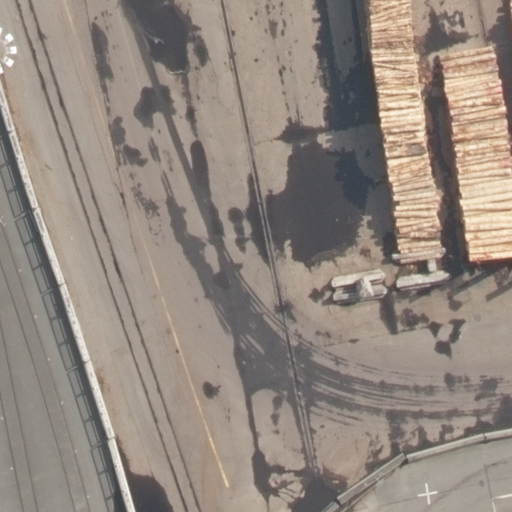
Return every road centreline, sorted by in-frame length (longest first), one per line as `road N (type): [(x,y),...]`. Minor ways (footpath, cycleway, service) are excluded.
road 1 (unknown): [(125,0),(196,357)]
road 2 (unknown): [(196,357),(511,297)]
road 3 (unknown): [(196,357),(227,511)]
